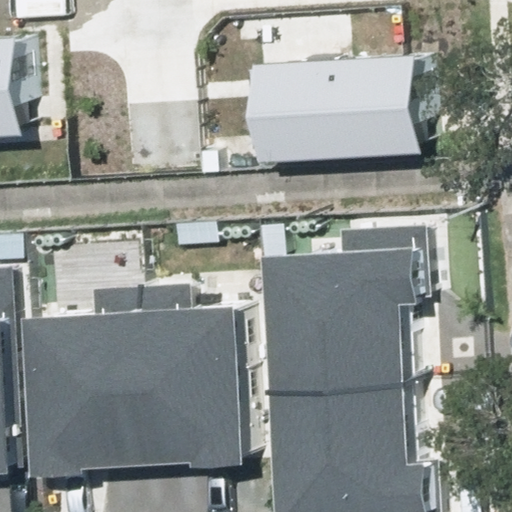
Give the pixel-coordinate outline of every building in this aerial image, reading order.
[(53,0),(55,62),(143,61),(141,0),(53,0)] [(0,128),(55,125),(49,24),(0,27),(0,128)] [(286,55),(291,145),(454,137),(449,46),(286,55)] [(401,247),(276,258),(287,388),(412,377),(401,247)] [(0,302),(0,480),(33,480),(29,302),(0,302)] [(50,313),(53,472),(264,468),(261,310),(50,313)] [(412,377),(287,388),(297,511),(363,511),(424,507),(412,377)]
